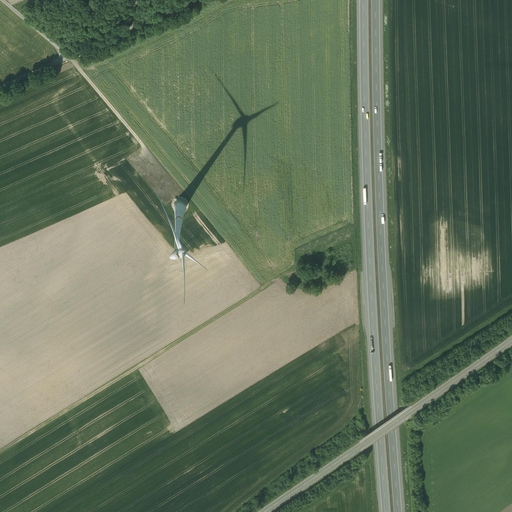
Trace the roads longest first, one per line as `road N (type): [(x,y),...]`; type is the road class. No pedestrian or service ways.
road 1 (motorway): [(398,511),(381,252),(378,0)]
road 2 (motorway): [(364,0),(385,511)]
road 3 (track): [(0,452),(297,268)]
road 4 (tertiary): [(263,511),(511,338)]
road 5 (track): [(70,57),(177,188)]
road 6 (unclassified): [(70,57),(190,0)]
